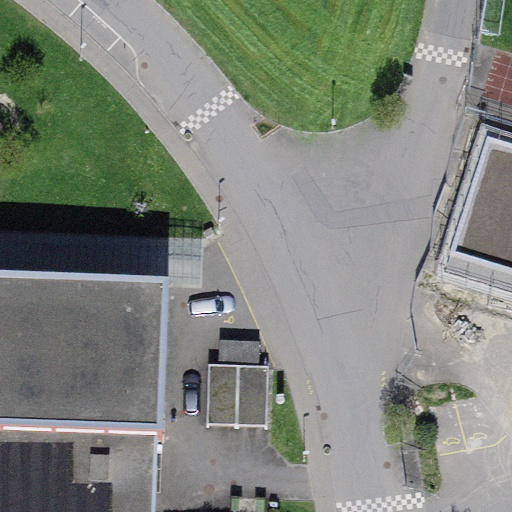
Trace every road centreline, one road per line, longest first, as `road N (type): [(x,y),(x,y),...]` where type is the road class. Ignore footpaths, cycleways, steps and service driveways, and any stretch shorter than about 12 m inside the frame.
road 1 (residential): [(102,0),(197,96),(344,298)]
road 2 (residential): [(344,298),(425,117),(456,0)]
road 3 (residential): [(344,298),(377,511)]
